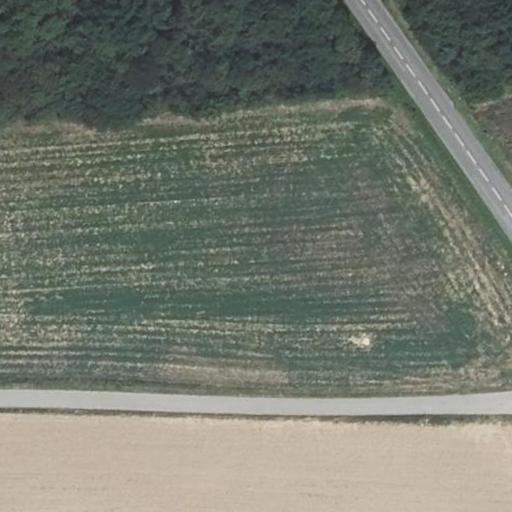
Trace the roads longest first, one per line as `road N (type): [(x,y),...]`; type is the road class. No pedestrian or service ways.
road 1 (unclassified): [(511,402),(360,407),(0,398)]
road 2 (tertiary): [(511,217),(361,0)]
